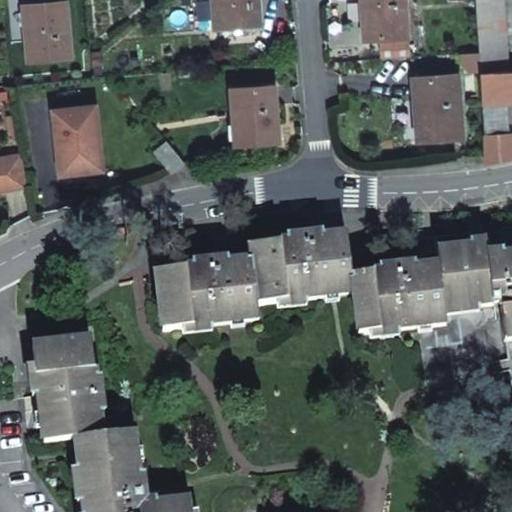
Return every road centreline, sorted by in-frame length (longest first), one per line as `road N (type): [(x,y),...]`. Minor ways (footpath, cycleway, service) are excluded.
road 1 (unclassified): [(0,277),(172,210),(321,192)]
road 2 (residential): [(306,0),(321,192)]
road 3 (unclassified): [(321,192),(428,192),(511,178)]
